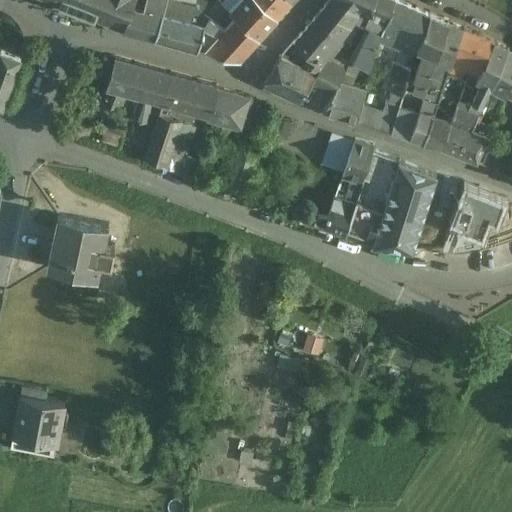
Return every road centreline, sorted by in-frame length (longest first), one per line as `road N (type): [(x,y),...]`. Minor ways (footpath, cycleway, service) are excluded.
road 1 (residential): [(511,272),(465,278),(360,265),(24,135)]
road 2 (residential): [(511,189),(243,83)]
road 3 (residential): [(59,31),(243,83)]
road 4 (track): [(360,265),(511,352)]
